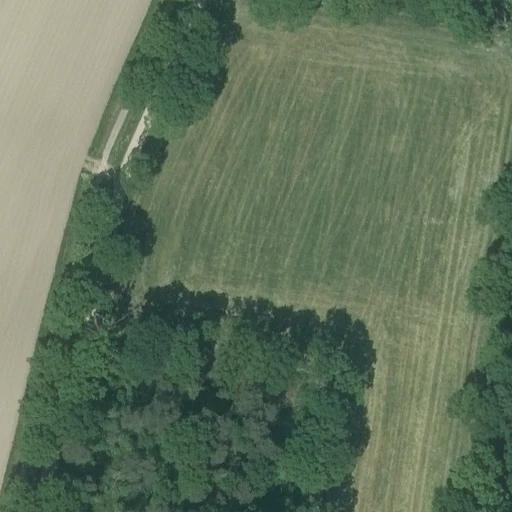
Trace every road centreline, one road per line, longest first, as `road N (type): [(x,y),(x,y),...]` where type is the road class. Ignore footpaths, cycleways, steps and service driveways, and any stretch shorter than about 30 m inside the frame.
road 1 (track): [(200,0),(122,172),(36,511)]
road 2 (track): [(511,22),(378,0)]
